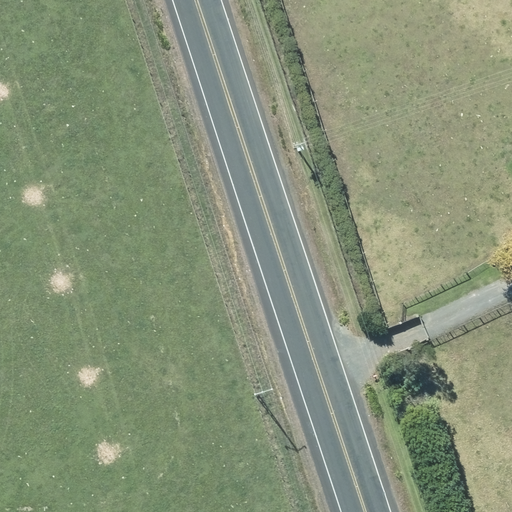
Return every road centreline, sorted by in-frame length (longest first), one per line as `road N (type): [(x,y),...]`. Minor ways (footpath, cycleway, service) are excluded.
road 1 (secondary): [(364,511),(196,0)]
road 2 (unknown): [(310,346),(511,255)]
